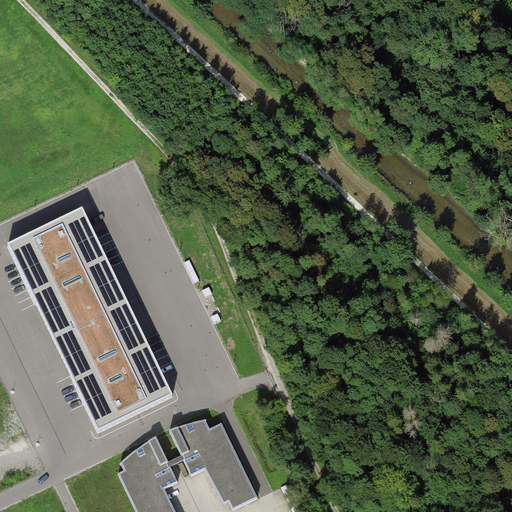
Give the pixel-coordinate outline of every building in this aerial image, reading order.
[(82,212),(8,248),(37,307),(69,374),(98,434),(173,398),(143,338),(111,271),(82,212)] [(186,263),(195,282),(199,280),(190,260),(186,263)] [(210,288),(203,291),(206,298),(213,295),(210,288)] [(218,314),(211,318),(215,325),(222,322),(218,314)] [(223,511),(228,511),(257,499),(222,426),(210,432),(206,426),(194,428),(181,432),(170,437),(190,476),(203,470),(223,511)] [(125,476),(118,480),(133,511),(175,511),(166,491),(177,485),(155,444),(145,449),(133,458),(121,468),(125,476)]
